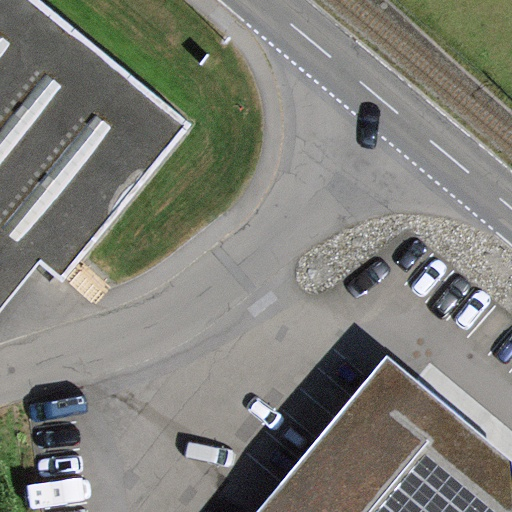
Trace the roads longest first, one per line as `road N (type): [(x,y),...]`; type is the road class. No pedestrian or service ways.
road 1 (primary): [(511,203),(268,0)]
road 2 (unknown): [(170,312),(141,511)]
